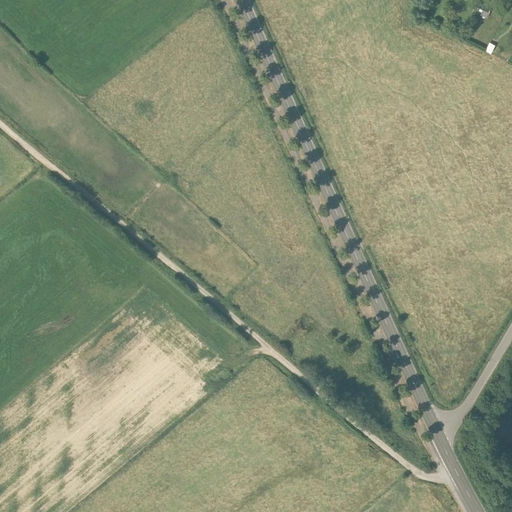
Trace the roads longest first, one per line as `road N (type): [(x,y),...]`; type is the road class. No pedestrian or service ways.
road 1 (track): [(446,478),(410,468),(0,123)]
road 2 (secondary): [(241,0),(435,430)]
road 3 (unclassified): [(511,330),(462,411),(435,430)]
